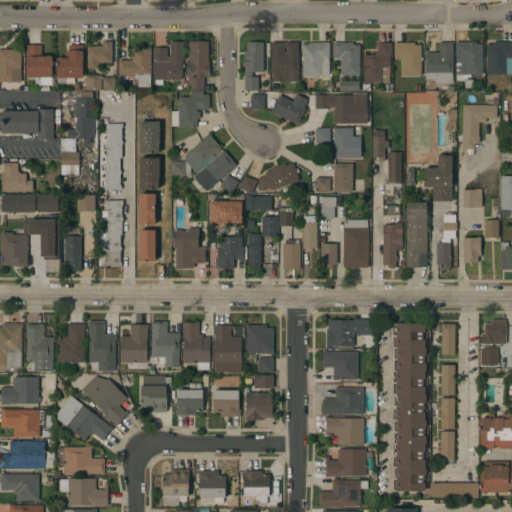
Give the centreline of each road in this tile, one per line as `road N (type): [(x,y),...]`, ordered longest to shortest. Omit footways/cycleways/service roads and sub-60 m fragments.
road 1 (tertiary): [(511,297),(0,294)]
road 2 (residential): [(511,14),(0,15)]
road 3 (residential): [(297,295),(299,511)]
road 4 (residential): [(300,447),(140,445)]
road 5 (residential): [(226,14),(227,100),(242,129),(261,142)]
